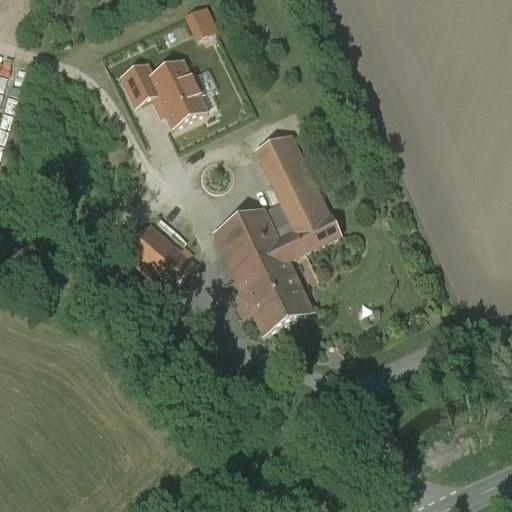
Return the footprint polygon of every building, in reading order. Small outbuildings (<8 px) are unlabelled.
[(189,34),(111,71),(144,141),(163,133),(179,165),(238,137),(189,34)] [(330,231),(290,151),(263,163),(300,245),(301,245),(330,231)] [(281,252),(263,217),(218,240),(264,342),(312,318),(290,271),(281,253),(281,252)] [(300,245),(281,253),(290,271),(344,247),(335,229),(330,231),(301,245),(300,245)] [(152,232),(126,262),(172,302),(198,272),(152,232)] [(358,244),(314,264),(336,312),(362,299),(352,280),(372,270),(358,244)]
